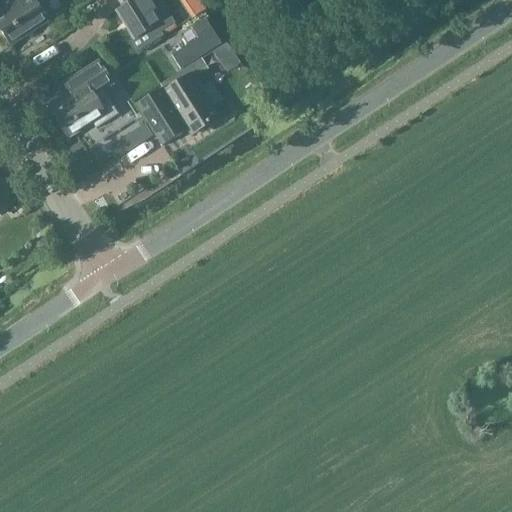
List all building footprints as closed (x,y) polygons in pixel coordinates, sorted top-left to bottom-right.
[(17,0),(0,11),(0,31),(11,48),(49,23),(35,1),(35,0),(17,0)] [(146,0),(117,0),(123,10),(116,13),(133,41),(128,44),(135,55),(163,39),(160,34),(174,26),(162,7),(154,12),(146,0)] [(64,85),(73,99),(52,113),(69,140),(107,115),(99,103),(106,98),(103,93),(114,86),(99,62),(64,85)] [(162,90),(138,105),(149,124),(147,126),(159,146),(180,133),(175,125),(180,122),(190,137),(219,119),(192,76),(164,94),(162,90)] [(145,125),(131,134),(138,146),(153,137),(145,125)] [(0,212),(18,196),(4,181),(0,184),(0,212)]
